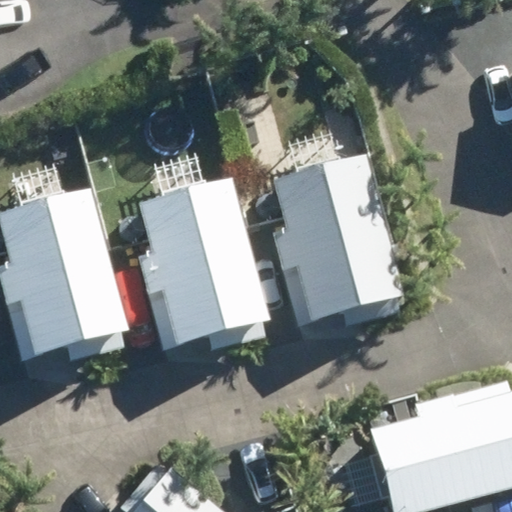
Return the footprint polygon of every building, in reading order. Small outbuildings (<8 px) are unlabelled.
[(294,330),(344,318),(346,328),(404,314),(401,301),(367,157),(271,181),(283,232),(271,235),(294,330)] [(269,339),(230,183),(205,189),(198,159),(152,170),(160,203),(135,209),(146,256),(136,259),(159,352),(209,340),(213,353),(269,339)] [(132,347),(87,191),(63,198),(55,171),(13,183),(20,207),(0,212),(0,249),(5,266),(0,267),(0,293),(21,368),(68,354),(71,365),(132,347)] [(511,397),(366,438),(386,511),(441,511),(511,492),(511,397)] [(128,511),(216,511),(167,468),(128,511)]
